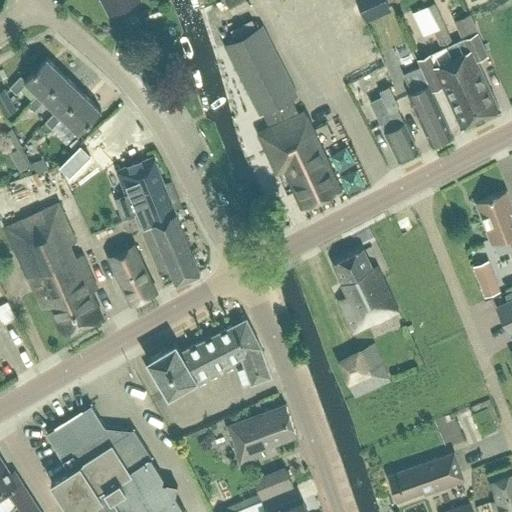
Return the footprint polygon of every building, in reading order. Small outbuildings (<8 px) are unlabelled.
[(133,0),(102,0),(109,13),(133,0)] [(251,6),(247,0),(225,0),(232,15),(251,6)] [(385,0),(355,0),(365,21),(390,10),(385,0)] [(445,24),(439,27),(452,56),(471,48),(476,59),(488,54),(477,31),(469,12),(454,19),(462,38),(453,42),(445,24)] [(229,41),(224,44),(259,112),(263,110),(270,125),(258,131),(276,171),(284,167),(302,206),(340,189),(304,110),(297,113),(290,96),(296,93),(262,25),(251,31),(229,41)] [(499,109),(476,59),(471,48),(452,56),(439,27),(434,30),(442,47),(417,59),(420,65),(431,89),(442,84),(461,127),(499,109)] [(20,75),(9,87),(16,93),(27,82),(38,93),(42,97),(64,74),(46,57),(24,79),(20,75)] [(420,65),(403,73),(411,91),(407,93),(431,143),(451,134),(431,89),(420,65)] [(38,93),(27,104),(32,108),(34,110),(45,99),(56,110),(60,114),(82,92),(64,74),(42,97),(38,93)] [(380,122),(385,119),(389,127),(384,130),(398,159),(418,150),(387,86),(379,90),(381,94),(369,100),(380,122)] [(4,87),(0,89),(0,108),(4,116),(16,109),(4,87)] [(56,110),(45,121),(49,126),(52,128),(62,116),(79,132),(101,110),(82,92),(60,114),(56,110)] [(59,164),(70,174),(91,153),(80,143),(59,164)] [(134,210),(140,225),(175,211),(153,160),(152,156),(117,169),(126,191),(114,196),(122,215),(134,210)] [(511,205),(506,189),(476,200),(491,242),(508,235),(511,244),(511,205)] [(5,225),(5,227),(42,306),(49,304),(62,333),(102,315),(86,279),(92,276),(82,254),(75,255),(69,243),(76,240),(58,202),(5,225)] [(175,211),(140,225),(159,271),(170,267),(176,281),(200,271),(175,211)] [(156,291),(133,244),(108,256),(131,303),(156,291)] [(398,310),(376,264),(372,266),(363,247),(332,261),(348,294),(338,298),(353,330),(398,310)] [(472,264),(484,296),(500,290),(488,258),(472,264)] [(511,324),(511,297),(497,305),(508,326),(511,324)] [(251,383),(271,375),(246,316),(180,350),(175,341),(147,358),(150,363),(145,365),(152,376),(156,374),(168,394),(196,377),(239,356),(242,362),(243,361),(251,383)] [(338,359),(353,395),(390,380),(374,344),(338,359)] [(486,408),(487,411),(488,411),(490,415),(492,420),(497,418),(489,398),(483,401),(470,406),(474,413),(486,408)] [(261,448),(296,434),(285,402),(227,424),(239,462),(264,453),(261,448)] [(82,409),(81,408),(68,417),(128,511),(186,511),(172,489),(133,428),(105,425),(101,420),(91,403),(82,409)] [(128,511),(68,417),(54,425),(54,427),(46,432),(69,469),(50,481),(52,483),(60,496),(70,511),(128,511)] [(464,480),(454,450),(388,473),(397,499),(423,490),(424,493),(464,480)] [(17,511),(16,511),(40,511),(14,471),(9,474),(0,459),(0,492),(7,488),(20,510),(17,511)] [(253,478),(260,499),(293,485),(284,465),(253,478)] [(511,511),(511,471),(490,480),(497,499),(492,500),(496,511),(511,511)] [(296,497),(258,511),(307,511),(302,499),(297,501),(296,497)] [(439,511),(474,511),(471,500),(439,511)]
